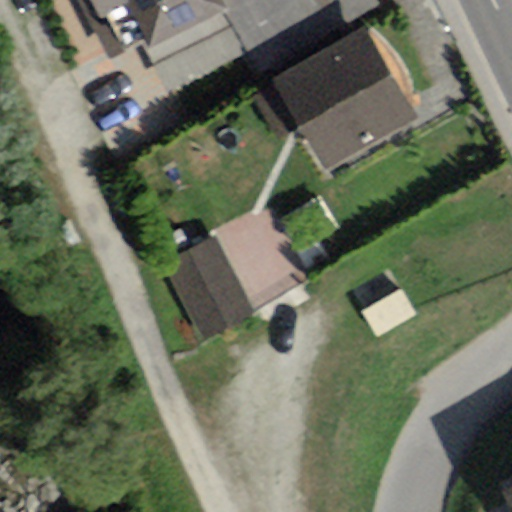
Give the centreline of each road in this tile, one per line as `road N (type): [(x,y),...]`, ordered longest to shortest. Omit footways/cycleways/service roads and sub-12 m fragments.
road 1 (track): [(216,511),(0,22)]
road 2 (unclassified): [(511,356),(440,434),(409,511)]
